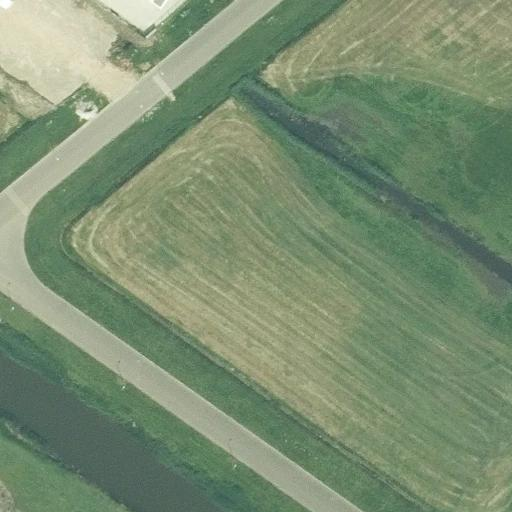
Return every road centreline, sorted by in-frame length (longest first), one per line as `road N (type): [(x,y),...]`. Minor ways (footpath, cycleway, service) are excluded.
road 1 (unclassified): [(341,511),(0,268)]
road 2 (unclassified): [(258,0),(0,212)]
